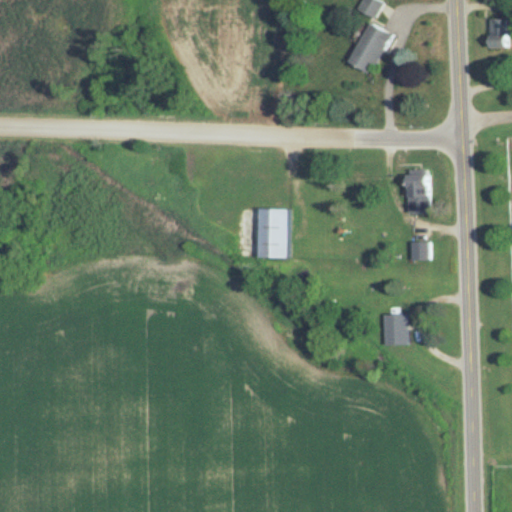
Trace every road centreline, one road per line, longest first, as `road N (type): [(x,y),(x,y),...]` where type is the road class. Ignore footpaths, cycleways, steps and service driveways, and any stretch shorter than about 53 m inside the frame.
road 1 (residential): [(469,511),(455,0)]
road 2 (residential): [(459,137),(0,124)]
